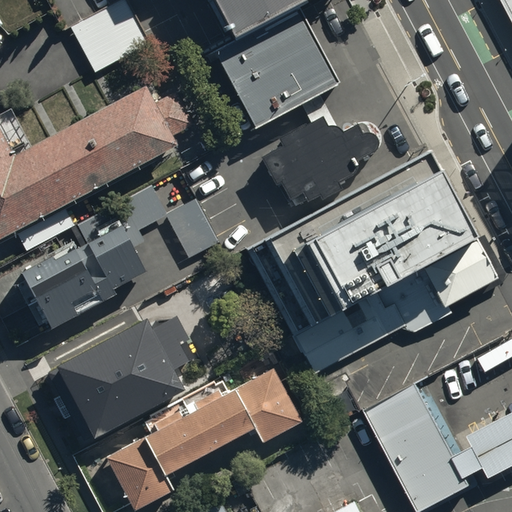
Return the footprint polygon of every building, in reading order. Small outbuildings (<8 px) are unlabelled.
[(149,44),(125,0),(118,0),(70,27),(95,74),(149,44)] [(313,0),(213,0),(234,40),(313,0)] [(511,0),(501,0),(511,20),(511,0)] [(298,9),(217,52),(256,127),(338,85),(298,9)] [(0,128),(0,241),(179,148),(172,134),(194,123),(178,93),(155,105),(146,88),(15,157),(0,128)] [(328,106),(323,97),(303,107),(308,117),(311,122),(280,138),(283,144),(261,156),(277,185),(282,182),(291,199),(302,193),(308,202),(320,195),(322,200),(340,190),(337,184),(353,175),(356,171),(356,164),(377,150),(380,145),(381,137),(380,130),(366,122),(358,124),(342,132),(328,106)] [(293,223),(245,249),(291,335),(312,325),(473,238),(438,172),(427,152),(293,223)] [(51,259),(23,274),(51,329),(116,296),(113,290),(149,272),(135,246),(145,241),(139,229),(166,215),(153,187),(72,229),(78,241),(49,255),(51,259)] [(195,200),(166,215),(189,259),(218,244),(195,200)] [(500,289),(477,246),(294,343),(313,378),(336,366),(401,332),(413,336),(500,289)] [(224,260),(188,279),(213,324),(249,305),(224,260)] [(148,317),(56,365),(94,438),(184,390),(172,367),(187,359),(179,344),(189,339),(176,315),(153,327),(148,317)] [(511,341),(478,361),(488,378),(511,363),(511,341)] [(140,439),(107,457),(136,510),(169,492),(160,474),(256,423),(264,439),(298,421),(271,371),(236,389),(229,393),(223,382),(216,385),(214,381),(151,415),(153,419),(145,423),(151,434),(140,439)] [(418,381),(366,409),(415,511),(422,511),(472,487),(467,477),(456,456),(418,381)] [(511,413),(469,436),(475,446),(456,456),(467,477),(485,467),(491,477),(511,466),(511,413)] [(228,511),(219,495),(186,511),(228,511)] [(364,511),(359,500),(335,511),(364,511)]
